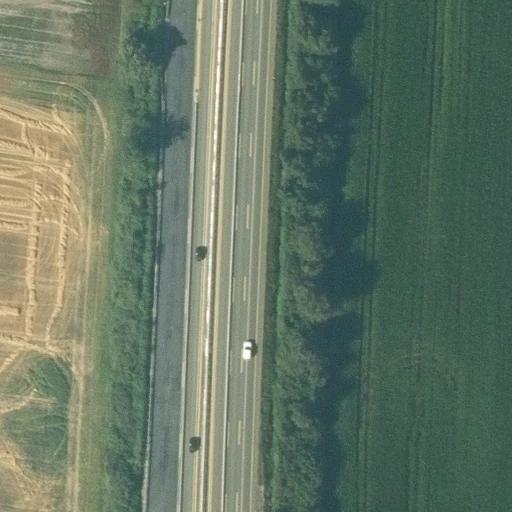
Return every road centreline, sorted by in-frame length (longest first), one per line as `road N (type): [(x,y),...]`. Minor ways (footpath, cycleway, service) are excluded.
road 1 (motorway): [(195,0),(170,511)]
road 2 (motorway): [(223,511),(248,0)]
